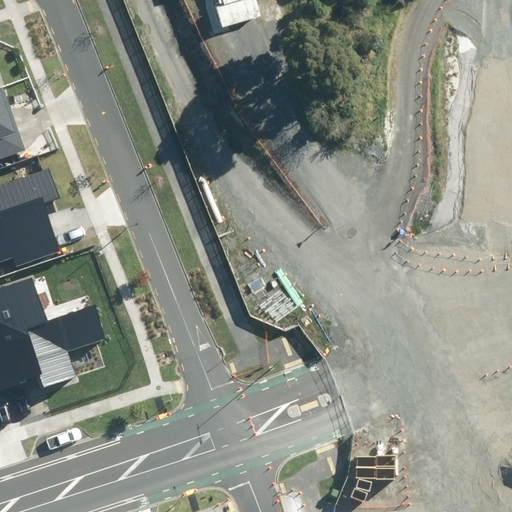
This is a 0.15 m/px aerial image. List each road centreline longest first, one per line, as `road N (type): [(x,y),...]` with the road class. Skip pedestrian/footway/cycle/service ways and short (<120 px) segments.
road 1 (residential): [(58,0),(228,424)]
road 2 (tertiary): [(511,337),(228,424)]
road 3 (track): [(154,0),(199,112),(290,243)]
road 4 (tertiary): [(228,424),(0,505)]
